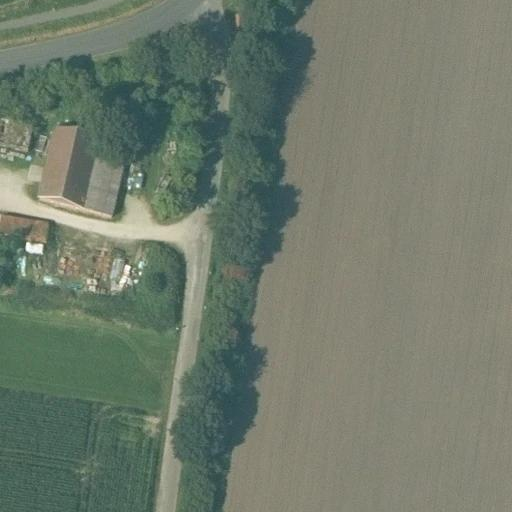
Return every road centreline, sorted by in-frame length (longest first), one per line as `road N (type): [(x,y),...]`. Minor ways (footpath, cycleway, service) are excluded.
road 1 (unclassified): [(171,511),(218,103),(215,19),(203,0)]
road 2 (tertiary): [(0,61),(115,38),(183,0)]
